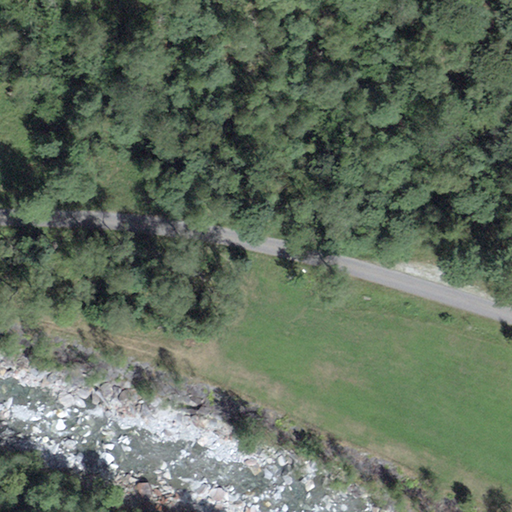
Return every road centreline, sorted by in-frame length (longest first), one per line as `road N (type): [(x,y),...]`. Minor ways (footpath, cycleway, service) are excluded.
road 1 (unclassified): [(511,318),(180,228),(0,218)]
road 2 (track): [(0,307),(243,383)]
